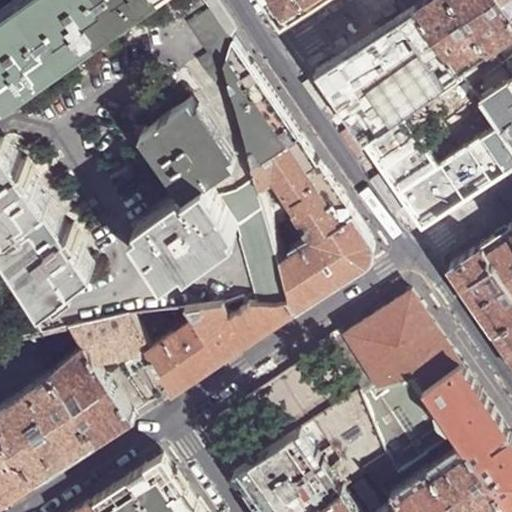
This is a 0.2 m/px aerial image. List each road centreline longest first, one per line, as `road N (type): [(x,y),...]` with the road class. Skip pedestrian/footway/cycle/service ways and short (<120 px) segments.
road 1 (residential): [(171,412),(418,251)]
road 2 (residential): [(418,251),(282,57)]
road 3 (residential): [(18,511),(171,412)]
road 4 (residential): [(511,382),(418,251)]
road 5 (residential): [(171,412),(241,511)]
